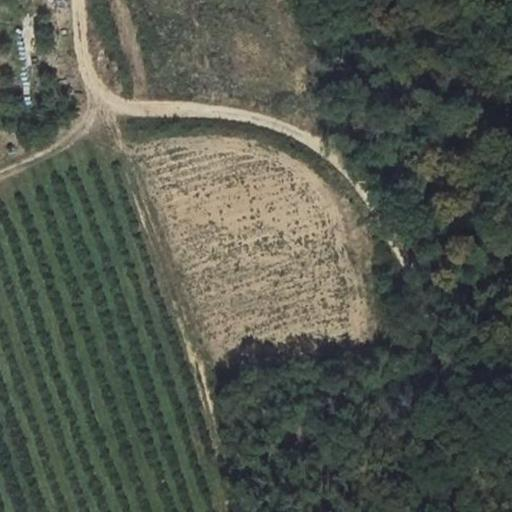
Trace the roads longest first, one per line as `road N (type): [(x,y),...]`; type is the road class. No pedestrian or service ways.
road 1 (track): [(107,107),(283,127),(327,150),(411,247),(452,337),(495,511)]
road 2 (track): [(76,0),(84,65),(172,249),(222,511)]
road 3 (track): [(94,84),(84,129),(0,175)]
